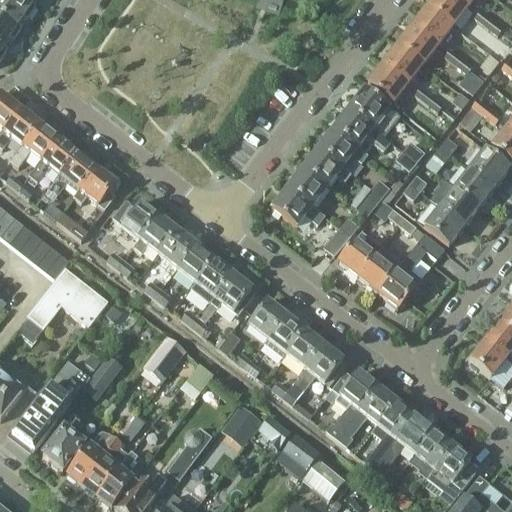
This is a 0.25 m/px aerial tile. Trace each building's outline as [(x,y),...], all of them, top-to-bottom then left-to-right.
[(0,0),(0,18),(17,30),(17,29),(22,22),(27,21),(35,10),(32,8),(19,0),(0,0)] [(451,31),(466,12),(450,0),(435,0),(427,12),(451,31)] [(450,0),(466,12),(475,0),(450,0)] [(437,50),(451,31),(427,12),(412,31),(437,50)] [(484,33),(490,24),(478,15),(472,24),(484,33)] [(0,47),(4,50),(9,43),(13,42),(21,31),(17,29),(17,30),(0,18),(0,47)] [(490,24),(484,33),(496,42),(502,34),(490,24)] [(412,31),(397,50),(422,70),(437,50),(412,31)] [(507,54),(495,45),(487,57),(498,66),(507,54)] [(407,89),(422,70),(397,50),(382,70),(407,89)] [(454,71),(460,63),(448,53),(442,62),(454,71)] [(466,80),(472,72),(460,63),(454,71),(466,80)] [(511,82),(511,81),(511,69),(506,65),(500,73),(511,82)] [(391,109),(407,89),(382,70),(367,89),(391,109)] [(463,87),(474,95),(482,83),(471,75),(463,87)] [(424,109),(431,101),(419,91),(412,100),(424,109)] [(363,94),(347,114),(384,142),(399,122),(388,113),(363,94)] [(1,97),(0,98),(0,132),(3,135),(4,135),(21,113),(1,97)] [(436,118),(442,110),(431,101),(424,109),(436,118)] [(477,103),(470,111),(482,120),(488,112),(477,103)] [(482,120),(470,111),(458,126),(471,135),(482,120)] [(488,112),(482,120),(494,129),(500,122),(488,112)] [(12,142),(21,149),(22,150),(40,127),(21,113),(4,135),(3,135),(0,138),(0,153),(2,155),(12,142)] [(347,114),(332,133),(364,158),(365,157),(372,148),(383,156),(390,146),(384,142),(347,114)] [(30,156),(40,163),(41,164),(59,142),(40,127),(22,150),(21,149),(8,165),(17,172),(30,156)] [(511,137),(505,132),(490,152),(511,169),(511,168),(511,137)] [(317,153),(346,176),(354,165),(360,169),(367,159),(365,157),(364,158),(332,133),(317,153)] [(49,170),(59,178),(60,179),(78,157),(59,142),(41,164),(40,163),(27,180),(36,187),(49,170)] [(439,150),(450,159),(456,151),(445,142),(439,150)] [(401,156),(416,167),(423,158),(409,146),(401,156)] [(450,159),(439,150),(432,159),(443,168),(450,159)] [(301,172),(326,192),(336,180),(345,186),(350,179),(346,176),(317,153),(301,172)] [(468,173),(493,192),(508,173),(484,153),(468,173)] [(416,167),(401,156),(394,165),(408,177),(416,167)] [(79,194),(97,172),(78,157),(60,179),(59,178),(46,195),(55,202),(68,185),(79,194)] [(97,172),(79,194),(98,209),(103,214),(114,200),(108,196),(116,186),(97,172)] [(326,192),(301,172),(286,192),(311,211),(326,192)] [(493,192),(468,173),(453,192),(478,211),(493,192)] [(16,196),(23,188),(11,178),(4,186),(16,196)] [(409,188),(419,196),(426,188),(415,180),(409,188)] [(378,184),(370,195),(380,203),(389,192),(378,184)] [(23,188),(16,196),(28,205),(34,197),(23,188)] [(419,196),(409,188),(401,197),(412,206),(419,196)] [(324,221),(311,211),(286,192),(271,212),(296,232),(304,221),(316,230),(324,221)] [(478,211),(453,192),(439,211),(463,231),(478,211)] [(365,223),(379,205),(380,203),(370,195),(354,215),(365,223)] [(121,229),(139,242),(140,243),(159,220),(140,205),(134,212),(125,205),(112,222),(121,229)] [(54,225),(60,217),(48,208),(42,216),(54,225)] [(463,231),(439,211),(423,231),(448,250),(463,231)] [(0,223),(0,238),(1,240),(17,221),(8,214),(0,223)] [(398,231),(404,224),(391,214),(386,222),(398,231)] [(60,217),(54,225),(65,234),(72,226),(60,217)] [(159,258),(177,234),(159,220),(140,243),(139,242),(131,252),(140,258),(147,249),(159,258)] [(1,240),(10,247),(25,228),(17,221),(1,240)] [(338,232),(349,241),(358,231),(347,222),(338,232)] [(404,224),(398,231),(409,240),(415,232),(404,224)] [(10,247),(19,254),(34,235),(25,228),(10,247)] [(349,241),(338,232),(322,252),(332,261),(349,241)] [(177,272),(196,249),(177,234),(159,258),(177,272)] [(19,254),(28,261),(43,243),(34,235),(19,254)] [(336,268),(356,284),(381,252),(361,236),(336,268)] [(396,315),(414,292),(421,283),(411,276),(422,261),(425,257),(435,265),(444,255),(423,239),(415,249),(416,250),(402,268),(401,268),(376,299),(396,315)] [(28,261),(37,269),(52,250),(43,243),(28,261)] [(196,249),(177,272),(196,287),(214,263),(196,249)] [(37,269),(46,276),(61,257),(52,250),(37,269)] [(356,284),(376,299),(401,268),(381,252),(356,284)] [(116,275),(123,265),(112,256),(104,266),(116,275)] [(46,276),(55,283),(70,264),(61,257),(46,276)] [(209,308),(210,307),(233,278),(214,263),(196,287),(190,294),(208,308),(209,309),(209,308)] [(123,265),(116,275),(126,283),(134,273),(123,265)] [(92,330),(97,324),(96,322),(108,306),(110,307),(112,305),(68,270),(30,318),(46,331),(64,308),(92,330)] [(233,278),(210,307),(218,312),(222,307),(237,319),(253,298),(249,295),(251,292),(233,278)] [(153,304),(161,294),(150,286),(143,295),(153,304)] [(161,294),(153,304),(163,312),(171,302),(161,294)] [(248,329),(267,343),(268,344),(286,320),(267,305),(248,329)] [(122,316),(110,307),(108,306),(96,322),(97,324),(109,333),(122,316)] [(208,331),(204,328),(216,313),(209,308),(209,309),(208,308),(197,322),(198,323),(190,333),(200,340),(201,339),(205,343),(210,337),(206,333),(208,331)] [(511,308),(498,327),(511,337),(511,308)] [(187,314),(179,324),(190,333),(198,323),(197,322),(187,314)] [(305,334),(286,320),(268,344),(267,343),(263,349),(282,363),(286,358),(287,358),(305,334)] [(511,337),(498,327),(483,345),(506,363),(511,354),(511,337)] [(324,349),(305,334),(287,358),(304,372),(305,373),(324,349)] [(216,353),(226,360),(239,343),(229,336),(216,353)] [(160,381),(180,354),(163,341),(144,368),(160,381)] [(490,382),(506,363),(483,345),(468,365),(490,382)] [(342,363),(324,349),(305,373),(304,372),(288,393),(289,394),(281,404),(291,411),(315,380),(328,390),(344,369),(339,366),(342,363)] [(233,367),(244,375),(251,365),(241,357),(233,367)] [(107,360),(107,361),(88,386),(101,396),(120,370),(107,360)] [(254,383),(255,382),(262,373),(251,365),(244,375),(254,383)] [(21,405),(18,403),(29,390),(22,384),(20,379),(17,375),(15,372),(12,370),(8,368),(4,368),(0,367),(0,427),(4,427),(21,405)] [(179,393),(194,405),(213,381),(198,369),(179,393)] [(47,391),(37,404),(11,437),(33,454),(69,408),(89,384),(77,374),(58,399),(47,391)] [(358,376),(353,382),(345,376),(331,393),(339,399),(335,405),(345,412),(332,429),(331,427),(324,436),(335,445),(377,391),(358,376)] [(270,395),(281,404),(289,394),(288,393),(277,385),(270,395)] [(396,406),(377,391),(335,445),(345,453),(352,444),(350,442),(367,421),(377,430),(396,406)] [(372,474),(414,420),(396,406),(377,430),(371,437),(380,444),(369,458),(368,457),(361,465),(372,474)] [(211,477),(253,422),(237,410),(195,465),(211,477)] [(129,446),(144,427),(135,420),(120,439),(129,446)] [(414,458),(432,434),(414,420),(372,474),(382,482),(389,473),(387,471),(404,450),(414,458)] [(60,473),(62,474),(88,440),(76,431),(79,426),(72,421),(42,459),(50,465),(50,469),(56,474),(60,473)] [(277,455),(290,438),(269,421),(258,436),(270,445),(267,448),(277,455)] [(177,486),(195,464),(211,442),(199,432),(196,436),(193,435),(188,436),(184,438),(183,443),(184,448),(185,451),(165,477),(177,486)] [(432,434),(414,458),(408,466),(419,475),(417,477),(425,483),(452,449),(432,434)] [(81,489),(116,444),(110,439),(102,437),(99,438),(94,445),(91,446),(67,477),(81,489)] [(117,473),(127,461),(119,454),(123,449),(116,444),(81,489),(96,500),(117,473)] [(438,502),(448,510),(473,479),(464,472),(471,464),(452,449),(425,483),(442,496),(438,502)] [(293,458),(310,471),(311,472),(317,464),(300,450),(293,458)] [(117,473),(96,500),(111,511),(138,477),(129,470),(137,460),(131,456),(127,461),(117,473)] [(327,505),(343,485),(317,464),(311,472),(310,471),(300,484),(327,505)] [(115,511),(145,511),(166,486),(157,479),(148,490),(137,481),(114,511),(115,511)] [(478,480),(463,499),(479,511),(496,511),(480,499),(489,488),(478,480)] [(184,491),(177,486),(174,491),(181,496),(184,491)] [(401,511),(405,511),(411,505),(398,495),(392,504),(401,511)] [(479,511),(463,499),(452,511),(479,511)] [(172,511),(179,504),(173,500),(163,511),(172,511)]
